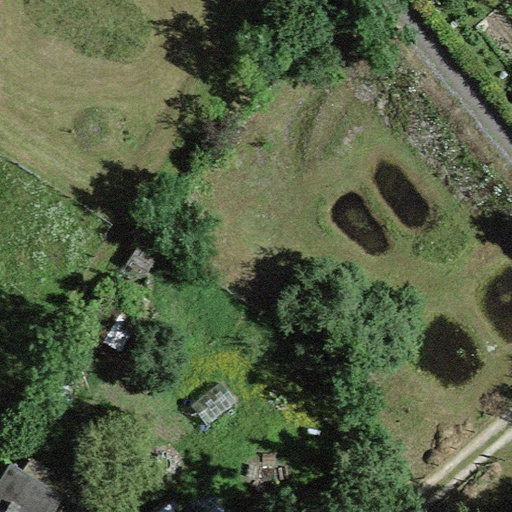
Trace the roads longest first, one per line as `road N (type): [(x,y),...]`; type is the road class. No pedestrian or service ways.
road 1 (track): [(397,0),(511,138)]
road 2 (track): [(511,419),(401,511)]
